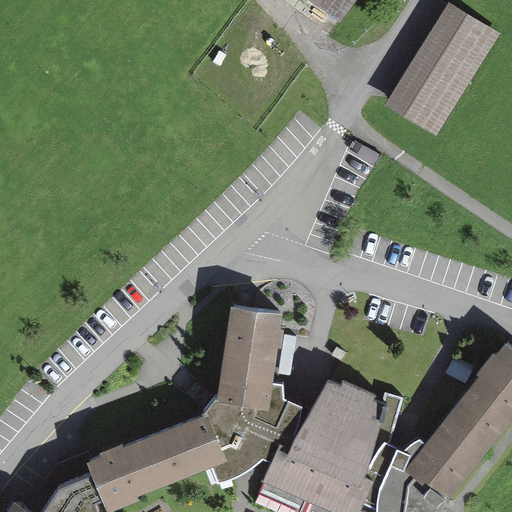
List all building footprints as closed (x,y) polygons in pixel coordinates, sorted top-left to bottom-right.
[(306,0),(340,24),(357,0),(306,0)] [(450,3),(387,107),(438,138),(501,34),(450,3)] [(264,488),(315,511),(354,511),(362,498),(379,504),(379,511),(443,511),(445,492),(410,464),(426,443),(419,439),(405,449),(388,442),(401,411),(328,382),(311,411),(283,398),(280,383),(269,381),(279,314),(234,306),(220,397),(207,412),(91,458),(96,472),(105,495),(109,507),(136,497),(134,491),(212,463),(218,479),(233,475),(251,466),(262,455),(275,462),(264,488)] [(426,443),(410,464),(445,492),(511,409),(511,350),(506,345),(426,443)] [(94,511),(96,510),(93,501),(105,495),(96,472),(61,487),(44,511),(28,511),(17,505),(12,511),(94,511)]
